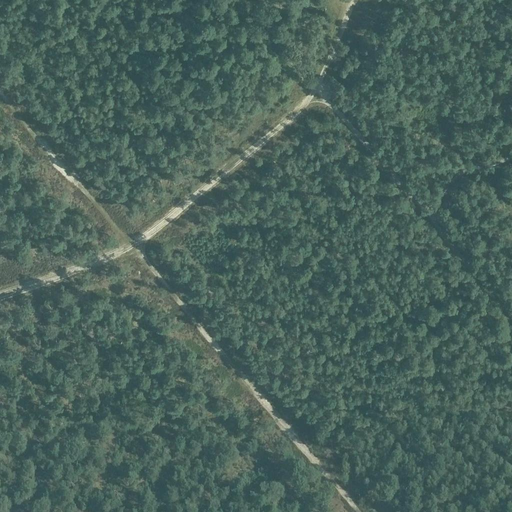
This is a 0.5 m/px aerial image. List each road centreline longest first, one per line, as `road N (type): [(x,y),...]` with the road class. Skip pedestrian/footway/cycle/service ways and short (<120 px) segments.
road 1 (track): [(358,511),(132,246)]
road 2 (track): [(314,89),(290,118),(132,246)]
road 3 (track): [(132,246),(0,95)]
road 4 (track): [(314,89),(425,211)]
road 5 (track): [(132,246),(0,293)]
road 6 (track): [(425,211),(511,319)]
